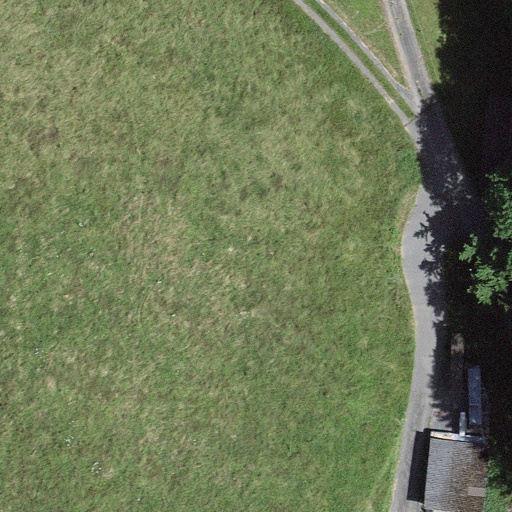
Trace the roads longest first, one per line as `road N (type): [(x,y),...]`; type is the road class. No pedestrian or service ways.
road 1 (track): [(400,0),(448,167),(445,287),(408,511)]
road 2 (track): [(300,0),(448,167)]
